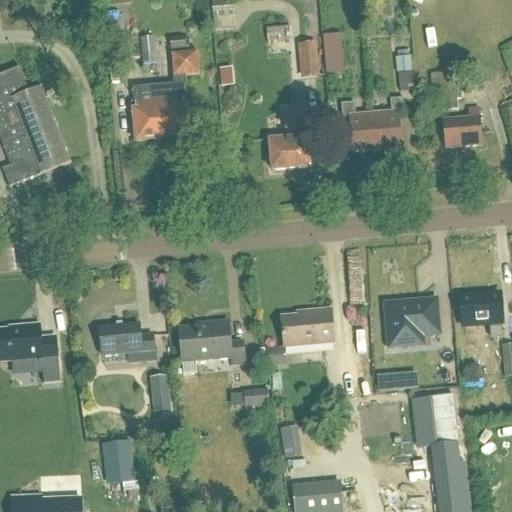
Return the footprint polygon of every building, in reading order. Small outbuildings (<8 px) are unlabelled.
[(413,0),(414,9),(424,8),(423,0),(413,0)] [(289,30),(270,31),(270,41),(290,40),(289,30)] [(338,37),(324,38),(326,67),(340,66),(338,37)] [(140,62),(138,46),(107,50),(109,65),(140,62)] [(320,80),(317,46),(297,47),(300,81),(320,80)] [(423,72),(432,72),(432,52),(422,52),(423,72)] [(199,81),(196,59),(170,61),(173,90),(133,94),(135,114),(131,114),(135,147),(189,142),(183,82),(199,81)] [(411,75),(410,59),(395,60),(396,76),(411,75)] [(71,168),(32,67),(0,78),(0,145),(9,170),(2,173),(9,192),(71,168)] [(460,102),(459,81),(439,82),(441,115),(457,114),(457,103),(460,102)] [(373,120),(377,156),(401,154),(398,118),(404,118),(403,104),(390,105),(391,118),(373,120)] [(377,156),(373,120),(355,122),(354,109),(341,110),(342,123),(349,122),(352,159),(377,156)] [(482,150),(478,113),(467,114),(468,122),(441,125),(444,154),(482,150)] [(304,143),(301,116),(282,118),(284,144),(268,147),(271,178),(309,175),(306,143),(304,143)] [(503,341),(500,299),(461,302),(463,330),(490,328),(491,342),(503,341)] [(436,304),(385,309),(388,343),(414,341),(414,332),(439,330),(436,304)] [(335,348),(331,313),(303,315),(303,321),(280,323),(283,352),(335,348)] [(229,348),(227,327),(211,328),(211,332),(179,334),(182,366),(230,362),(231,368),(244,367),(242,347),(229,348)] [(140,342),(138,329),(99,333),(102,362),(140,357),(141,367),(156,365),(153,340),(140,342)] [(40,343),(39,330),(18,332),(18,335),(0,336),(0,366),(33,364),(34,373),(58,371),(55,342),(40,343)] [(511,380),(511,347),(501,349),(505,381),(511,380)] [(170,414),(167,379),(149,381),(153,415),(170,414)] [(355,403),(379,402),(379,389),(355,390),(355,403)] [(270,419),(268,392),(243,394),(244,411),(252,411),(252,420),(270,419)] [(500,443),(511,439),(511,429),(498,434),(500,443)] [(139,493),(135,445),(102,448),(105,488),(123,486),(124,495),(139,493)] [(342,511),(341,486),(292,489),(294,511),(342,511)] [(85,511),(85,500),(15,504),(15,511),(85,511)]
